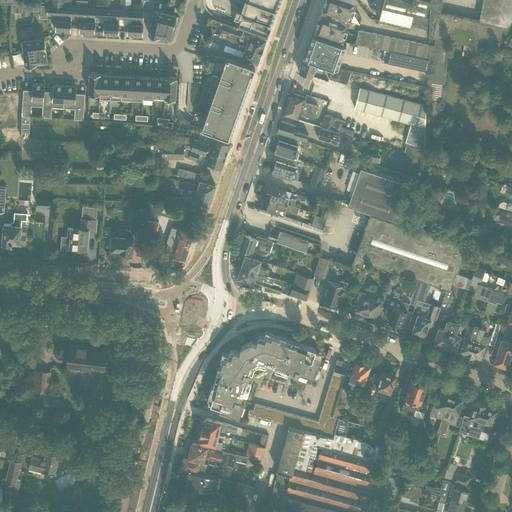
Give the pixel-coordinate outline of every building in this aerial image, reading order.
[(102,0),(102,8),(110,9),(110,0),(102,0)] [(212,0),(212,2),(213,4),(215,6),(216,8),(219,9),(237,15),(234,24),(267,36),(271,25),(270,25),(271,21),(272,21),(277,5),(277,6),(279,0),(212,0)] [(358,0),(357,0),(325,0),(325,3),(323,3),(321,6),(323,8),(322,11),(351,21),(358,0)] [(406,0),(383,0),(382,7),(378,20),(410,28),(411,25),(413,14),(422,16),(426,17),(429,0),(415,0),(415,3),(406,0)] [(429,0),(429,18),(429,29),(429,35),(433,35),(436,21),(438,12),(439,12),(441,0),(429,0)] [(436,21),(433,35),(434,36),(449,39),(490,47),(492,41),(493,37),(495,24),(501,25),(507,26),(511,20),(511,0),(483,0),(479,20),(439,12),(438,12),(436,21)] [(49,5),(47,5),(47,14),(60,14),(60,20),(55,19),(55,31),(71,31),(71,15),(71,7),(64,6),(52,6),(49,5)] [(71,7),(71,15),(84,16),(84,21),(79,21),(79,32),(95,33),(95,16),(95,8),(89,8),(87,8),(82,7),(75,7),(71,7)] [(95,8),(95,16),(108,17),(107,22),(103,22),(103,33),(118,34),(119,23),(119,18),(119,9),(110,9),(102,8),(101,8),(95,8)] [(119,9),(119,18),(132,18),(131,24),(127,23),(127,35),(142,36),(144,11),(141,11),(140,11),(132,10),(119,9)] [(159,36),(165,12),(154,10),(148,34),(151,34),(151,35),(157,37),(157,36),(159,36)] [(319,21),(314,33),(343,43),(344,41),(351,21),(322,11),(321,14),(319,15),(317,19),(319,21)] [(176,15),(165,12),(159,36),(160,36),(170,38),(173,26),(173,27),(174,24),(175,24),(177,18),(175,18),(176,15)] [(413,14),(411,25),(420,27),(422,16),(413,14)] [(207,16),(205,27),(215,30),(218,19),(207,16)] [(422,16),(420,27),(429,29),(429,18),(426,17),(422,16)] [(495,24),(493,37),(499,38),(501,25),(495,24)] [(249,40),(235,35),(228,32),(222,30),(219,38),(226,38),(262,51),(262,50),(261,50),(262,47),(263,47),(265,41),(265,40),(265,39),(251,34),(249,40)] [(362,45),(365,31),(359,30),(356,44),(362,45)] [(371,33),(365,31),(362,45),(368,47),(371,33)] [(312,32),(303,56),(304,57),(338,68),(338,67),(337,66),(337,67),(334,66),(337,59),(339,60),(340,61),(341,59),(340,59),(337,58),(339,52),(343,53),(343,52),(345,45),(346,46),(346,44),(343,43),(314,33),(312,32)] [(371,33),(368,47),(375,48),(378,34),(371,33)] [(378,34),(375,48),(381,49),(384,35),(378,34)] [(384,35),(381,49),(387,51),(390,37),(384,35)] [(44,37),(33,39),(36,63),(37,63),(47,61),(46,49),(46,46),(47,46),(46,40),(45,40),(44,37)] [(390,37),(387,51),(390,51),(394,52),(397,38),(390,37)] [(226,38),(224,44),(234,48),(232,54),(243,57),(257,62),(257,61),(258,60),(260,54),(261,51),(262,51),(226,38)] [(403,39),(397,38),(394,52),(396,53),(400,53),(403,39)] [(36,63),(33,39),(22,40),(25,65),(28,64),(28,65),(34,64),(34,63),(36,63)] [(403,39),(400,53),(402,54),(406,55),(409,41),(403,39)] [(415,42),(409,41),(406,55),(408,55),(412,56),(415,42)] [(422,44),(415,42),(412,56),(414,56),(419,57),(422,44)] [(428,45),(422,44),(419,57),(420,58),(428,59),(428,45)] [(390,51),(387,63),(393,64),(396,53),(394,52),(390,51)] [(396,53),(393,64),(400,65),(402,54),(400,53),(396,53)] [(402,54),(400,65),(406,67),(408,55),(406,55),(402,54)] [(214,56),(190,124),(230,138),(231,133),(237,116),(240,108),(246,90),(246,91),(249,82),(252,73),(252,74),(255,66),(250,65),(250,64),(244,62),(243,62),(226,56),(214,55),(214,56)] [(408,55),(406,67),(412,68),(414,56),(412,56),(408,55)] [(414,56),(412,68),(418,69),(420,58),(419,57),(414,56)] [(304,57),(299,71),(312,76),(317,64),(320,66),(319,68),(330,72),(328,78),(346,83),(349,71),(338,68),(304,57)] [(420,58),(418,69),(428,71),(428,59),(420,58)] [(90,72),(88,92),(100,93),(101,74),(101,72),(90,72)] [(100,93),(99,99),(110,99),(111,74),(107,74),(101,74),(100,93)] [(110,99),(121,100),(122,75),(115,74),(116,74),(111,74),(110,99)] [(505,74),(502,80),(509,84),(511,77),(505,74)] [(122,75),(121,100),(132,100),(133,75),(129,75),(122,75)] [(132,100),(142,101),(144,76),(137,76),(133,75),(132,100)] [(143,99),(153,100),(155,76),(151,76),(144,76),(142,101),(143,101),(143,99)] [(153,100),(154,100),(154,96),(164,96),(165,77),(159,77),(155,76),(153,100)] [(165,77),(164,96),(164,101),(175,101),(177,77),(165,76),(165,77)] [(501,83),(495,80),(492,87),(499,89),(501,83)] [(44,90),(44,91),(45,84),(32,83),(32,90),(23,89),(21,115),(30,116),(31,116),(31,105),(42,106),(43,106),(44,90)] [(43,106),(42,106),(42,117),(51,117),(52,107),(63,107),(65,85),(53,85),(52,91),(44,91),(44,90),(43,106)] [(65,85),(63,107),(74,108),(74,119),(83,119),(85,93),(76,93),(76,86),(65,85)] [(425,104),(370,90),(360,87),(355,108),(364,110),(424,126),(425,104)] [(290,92),(287,103),(283,113),(298,118),(299,113),(313,118),(317,106),(304,102),(305,97),(290,92)] [(3,99),(6,119),(16,117),(16,118),(17,118),(16,110),(18,110),(16,101),(15,101),(14,96),(13,97),(3,99)] [(327,107),(329,101),(318,97),(316,103),(327,107)] [(30,116),(21,115),(21,137),(29,137),(30,116)] [(339,132),(342,121),(324,115),(320,127),(339,132)] [(295,125),(291,123),(281,120),(277,131),(286,134),(300,139),(305,140),(307,134),(293,129),(295,125)] [(316,137),(338,143),(341,133),(320,127),(316,137)] [(172,142),(172,144),(185,144),(186,144),(186,143),(188,137),(186,137),(174,134),(172,142)] [(300,139),(286,134),(284,140),(280,139),(276,152),(279,153),(294,158),(299,145),(298,145),(300,139)] [(194,139),(192,145),(225,156),(230,143),(215,138),(211,148),(208,147),(209,144),(194,139)] [(357,145),(366,148),(368,141),(359,139),(357,145)] [(404,139),(403,146),(406,147),(404,152),(421,157),(424,146),(417,145),(418,143),(404,139)] [(100,144),(98,152),(104,154),(106,146),(100,144)] [(192,145),(191,145),(186,144),(185,144),(172,144),(162,144),(161,158),(184,158),(184,157),(187,158),(195,160),(197,152),(206,155),(209,156),(206,163),(221,168),(225,156),(192,145)] [(294,158),(279,153),(272,173),(291,179),(295,166),(295,165),(297,159),(294,158)] [(429,153),(425,161),(433,165),(437,156),(429,153)] [(312,174),(323,178),(326,169),(315,165),(312,174)] [(189,170),(179,167),(177,174),(187,177),(189,170)] [(371,214),(395,222),(408,184),(360,168),(348,206),(371,214)] [(165,177),(164,187),(173,187),(174,184),(181,186),(212,195),(215,184),(200,180),(199,184),(182,179),(182,181),(175,179),(175,178),(165,177)] [(173,187),(172,189),(195,196),(194,201),(208,206),(209,206),(212,195),(181,186),(174,184),(173,187)] [(267,191),(265,196),(293,206),(295,200),(284,196),(286,190),(269,184),(269,186),(267,186),(266,189),(267,191)] [(459,193),(457,199),(465,202),(467,196),(459,193)] [(293,206),(265,196),(263,201),(262,202),(261,205),(262,206),(261,207),(284,215),(286,210),(291,212),(293,206)] [(37,199),(37,206),(50,207),(51,199),(37,199)] [(500,203),(499,207),(511,211),(511,202),(510,202),(508,203),(503,202),(500,203)] [(129,204),(126,214),(132,216),(144,218),(145,219),(148,209),(129,204)] [(77,250),(77,248),(87,248),(88,231),(95,232),(96,220),(95,220),(96,207),(89,207),(88,219),(81,218),(80,229),(67,228),(66,237),(61,236),(60,249),(77,250)] [(505,211),(502,223),(509,225),(510,221),(511,221),(511,211),(511,213),(505,211)] [(4,224),(3,234),(2,244),(17,245),(17,243),(26,243),(25,243),(26,226),(21,226),(21,220),(26,220),(27,213),(15,212),(14,220),(11,223),(11,224),(4,224)] [(467,246),(395,222),(371,214),(351,266),(359,269),(362,260),(389,269),(398,273),(447,289),(450,290),(456,272),(458,273),(464,254),(467,246)] [(314,216),(311,225),(317,227),(320,216),(315,215),(314,216)] [(320,216),(317,227),(323,229),(326,217),(321,215),(320,216)] [(112,237),(111,249),(116,249),(115,252),(117,252),(120,252),(130,253),(131,245),(133,245),(134,242),(140,243),(140,231),(150,231),(151,222),(151,220),(145,219),(144,218),(132,216),(131,230),(127,229),(127,238),(112,237)] [(150,231),(150,235),(157,235),(158,222),(151,222),(150,231)] [(344,248),(356,252),(363,228),(352,224),(344,248)] [(174,255),(185,258),(193,234),(172,227),(166,246),(165,251),(174,254),(174,255)] [(310,241),(280,231),(279,234),(271,231),(268,238),(278,241),(306,252),(310,241)] [(256,238),(253,237),(244,234),(239,249),(251,253),(252,250),(262,254),(270,252),(274,241),(257,235),(256,238)] [(472,248),(467,246),(464,254),(470,256),(472,248)] [(502,257),(510,260),(511,255),(503,252),(502,257)] [(246,255),(242,267),(267,275),(269,270),(258,266),(260,260),(246,255)] [(323,277),(329,259),(320,256),(314,275),(322,278),(323,277)] [(499,264),(511,268),(511,264),(511,262),(501,258),(499,264)] [(329,259),(323,277),(328,278),(334,261),(329,259)] [(242,267),(238,277),(252,283),(254,277),(265,281),(272,284),(275,278),(267,275),(242,267)] [(476,267),(472,278),(479,280),(480,280),(483,270),(476,267)] [(362,284),(365,275),(358,273),(355,282),(362,284)] [(511,274),(505,273),(503,278),(508,280),(511,281),(511,274)] [(302,274),(298,286),(310,290),(314,278),(302,274)] [(472,278),(471,277),(467,276),(464,285),(476,289),(478,284),(479,280),(472,278)] [(385,293),(391,294),(396,279),(391,277),(385,293)] [(413,278),(407,296),(416,300),(417,298),(418,296),(423,282),(413,278)] [(511,281),(508,280),(503,278),(502,284),(509,286),(508,292),(511,293),(511,281)] [(328,281),(325,288),(322,297),(324,298),(325,299),(328,300),(330,300),(339,303),(340,298),(343,299),(347,287),(345,286),(347,282),(340,280),(339,284),(328,281)] [(423,282),(418,296),(417,298),(423,300),(429,284),(423,282)] [(290,283),(290,284),(286,294),(306,300),(310,290),(298,286),(290,283)] [(478,284),(476,289),(475,291),(489,296),(489,295),(490,295),(492,289),(485,286),(478,284)] [(360,286),(357,295),(354,304),(356,305),(354,309),(359,311),(363,312),(364,312),(365,313),(370,297),(364,295),(366,288),(360,286)] [(450,290),(447,289),(442,301),(448,303),(452,291),(450,290)] [(490,295),(489,295),(497,298),(496,303),(502,305),(505,294),(493,289),(492,289),(490,295)] [(376,299),(370,297),(365,313),(366,313),(367,314),(370,315),(371,315),(375,316),(377,312),(378,313),(385,294),(379,292),(376,299)] [(401,326),(409,303),(397,299),(390,297),(385,312),(390,314),(388,321),(401,326)] [(431,326),(436,312),(420,306),(413,329),(425,334),(428,325),(431,326)] [(441,346),(444,347),(453,320),(447,318),(444,329),(439,327),(433,342),(441,345),(441,346)] [(453,320),(444,347),(448,348),(448,347),(456,350),(459,340),(461,335),(463,328),(458,327),(459,323),(453,320)] [(463,335),(461,341),(458,350),(469,354),(479,327),(472,324),(468,337),(463,335)] [(485,329),(479,327),(469,354),(481,358),(488,336),(484,334),(485,329)] [(494,347),(497,337),(499,333),(493,331),(488,345),(494,347)] [(251,341),(246,343),(255,361),(259,359),(267,361),(264,368),(269,370),(269,369),(274,370),(273,371),(274,371),(276,367),(282,369),(291,343),(284,340),(285,338),(267,332),(265,339),(258,337),(256,342),(251,341)] [(497,355),(494,363),(506,367),(509,359),(511,359),(511,342),(497,337),(494,347),(492,353),(497,355)] [(291,343),(282,369),(288,371),(287,375),(287,376),(288,375),(292,376),(292,377),(296,379),(299,372),(314,377),(320,358),(314,355),(316,348),(298,342),(297,345),(291,343)] [(224,353),(218,372),(221,372),(219,379),(245,387),(247,381),(252,383),(252,382),(251,382),(252,377),(253,377),(255,373),(248,371),(251,363),(255,361),(246,343),(241,346),(239,351),(234,349),(231,356),(224,353)] [(67,369),(94,372),(91,395),(102,396),(104,373),(105,373),(107,352),(86,350),(86,347),(69,345),(67,369)] [(27,366),(36,366),(36,354),(27,354),(27,366)] [(336,362),(334,368),(346,372),(348,366),(336,362)] [(349,362),(348,366),(346,372),(344,378),(343,382),(361,389),(369,366),(356,362),(355,364),(349,362)] [(334,368),(332,374),(344,378),(346,372),(334,368)] [(36,371),(34,389),(47,391),(49,373),(36,371)] [(382,371),(379,380),(373,396),(379,398),(381,394),(388,396),(395,375),(382,371)] [(344,378),(332,374),(330,380),(343,384),(343,382),(344,378)] [(213,394),(210,404),(221,407),(220,410),(239,416),(243,404),(244,405),(246,400),(245,400),(246,396),(247,396),(247,395),(243,394),(245,387),(219,379),(216,385),(214,384),(211,394),(213,394)] [(330,380),(328,386),(341,390),(343,384),(330,380)] [(407,390),(400,411),(411,415),(413,415),(415,409),(424,412),(426,405),(420,403),(423,392),(424,390),(423,389),(425,385),(411,380),(407,390)] [(328,386),(326,392),(339,396),(341,390),(328,386)] [(431,410),(429,414),(434,416),(435,416),(437,412),(439,406),(442,408),(445,408),(445,409),(450,393),(441,390),(440,394),(436,393),(432,406),(431,410)] [(326,392),(325,398),(337,402),(339,396),(326,392)] [(445,408),(441,420),(460,426),(463,416),(457,414),(458,413),(463,398),(460,397),(460,395),(458,395),(456,395),(450,393),(445,409),(445,408)] [(337,402),(325,398),(323,404),(335,407),(336,406),(337,402)] [(460,426),(458,431),(479,438),(480,433),(469,429),(470,426),(489,433),(494,416),(495,416),(496,416),(497,415),(498,415),(498,414),(498,413),(499,413),(499,412),(499,411),(498,411),(498,410),(497,410),(497,409),(474,401),(469,417),(470,417),(469,418),(463,416),(460,426)] [(255,403),(253,409),(251,415),(257,416),(260,404),(255,403)] [(368,424),(374,405),(365,403),(364,404),(363,409),(359,422),(368,424)] [(266,406),(260,404),(257,416),(263,418),(266,406)] [(335,407),(323,404),(321,409),(334,413),(335,409),(335,407)] [(266,406),(263,418),(268,419),(272,407),(266,406)] [(335,409),(334,413),(333,416),(338,417),(342,418),(343,413),(340,407),(336,406),(335,407),(335,409)] [(277,409),(272,407),(268,419),(274,421),(277,409)] [(283,411),(277,409),(274,421),(280,423),(283,411)] [(321,409),(319,415),(332,419),(333,416),(334,413),(321,409)] [(289,412),(283,411),(280,423),(286,424),(289,412)] [(295,414),(289,412),(286,424),(290,425),(291,426),(295,414)] [(295,414),(291,426),(297,427),(300,415),(295,414)] [(306,417),(300,415),(297,427),(303,429),(306,417)] [(319,415),(318,420),(314,432),(333,437),(334,433),(338,417),(333,416),(332,419),(319,415)] [(427,426),(430,416),(424,415),(421,424),(427,426)] [(202,421),(200,429),(224,436),(226,429),(237,432),(238,426),(231,425),(232,424),(205,417),(204,422),(202,421)] [(306,417),(303,429),(308,430),(312,418),(306,417)] [(318,420),(312,418),(308,430),(314,432),(318,420)] [(333,437),(314,432),(308,430),(303,429),(297,427),(291,426),(290,425),(266,507),(288,511),(363,511),(365,508),(364,508),(369,493),(375,474),(383,446),(376,445),(373,447),(368,443),(368,442),(354,439),(334,433),(333,437)] [(224,436),(200,429),(198,438),(199,438),(199,440),(222,446),(224,436)] [(262,432),(259,445),(264,446),(268,434),(262,432)] [(193,443),(189,456),(209,461),(209,460),(237,467),(238,461),(247,463),(249,457),(214,448),(215,446),(221,448),(222,446),(199,440),(198,444),(193,443)] [(264,446),(259,445),(249,442),(246,452),(245,454),(251,455),(261,458),(264,446)] [(2,479),(0,485),(0,488),(17,493),(20,480),(17,479),(19,470),(28,472),(30,466),(30,467),(30,466),(40,468),(39,469),(40,469),(48,471),(47,473),(53,474),(54,472),(55,473),(60,454),(51,452),(41,449),(39,457),(32,456),(31,456),(21,454),(19,461),(11,459),(6,480),(2,479)] [(209,461),(189,456),(185,455),(182,467),(192,470),(198,471),(199,467),(217,472),(219,466),(209,464),(209,461)] [(215,477),(199,473),(189,471),(186,485),(212,491),(215,477)] [(470,476),(454,472),(451,481),(451,482),(462,485),(467,486),(470,476)] [(399,481),(375,474),(369,493),(393,500),(399,481)] [(405,479),(403,485),(400,494),(410,497),(413,487),(414,482),(405,479)] [(451,482),(451,481),(450,480),(448,485),(447,491),(441,489),(440,488),(436,486),(435,487),(427,485),(425,491),(437,494),(440,495),(464,503),(468,490),(461,488),(462,485),(451,482)] [(248,503),(249,499),(253,486),(235,482),(231,499),(248,503)] [(413,487),(410,497),(409,499),(419,502),(423,491),(413,487)] [(461,511),(464,503),(440,495),(436,509),(444,511),(447,511),(448,511),(451,511),(461,511)]
